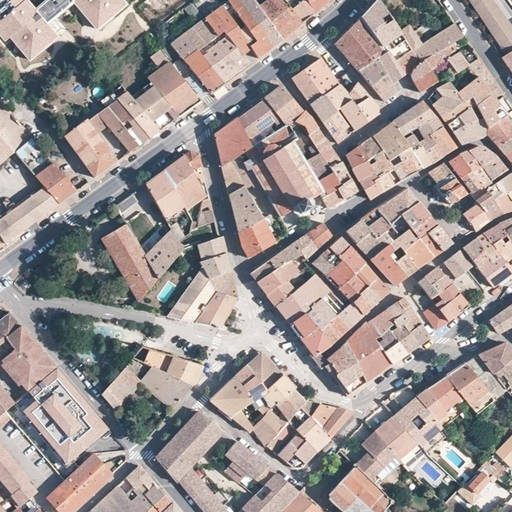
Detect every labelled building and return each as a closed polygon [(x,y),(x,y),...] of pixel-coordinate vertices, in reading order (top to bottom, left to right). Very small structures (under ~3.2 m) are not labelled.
[(32,60),(60,36),(49,23),(35,6),(29,0),(0,0),(0,33),(6,41),(11,36),(32,60)] [(49,23),(71,5),(66,0),(42,0),(35,6),(49,23)] [(66,0),(71,5),(94,33),(124,7),(118,0),(66,0)] [(254,1),(252,0),(228,0),(227,1),(229,3),(256,42),(251,45),(249,46),(250,48),(258,59),(276,45),(279,43),(282,41),(254,1)] [(302,23),(293,12),(291,13),(281,0),(255,0),(254,1),(282,41),(298,28),(303,23),(302,23)] [(303,0),(286,0),(286,1),(292,11),(293,12),(302,23),(307,20),(312,15),(311,14),(311,8),(303,0)] [(329,0),(303,0),(311,8),(311,14),(312,15),(313,15),(318,10),(327,2),(329,0)] [(399,31),(400,31),(378,0),(375,0),(368,9),(359,18),(385,53),(385,54),(405,41),(406,40),(399,31)] [(469,0),(506,54),(511,50),(511,29),(491,0),(469,0)] [(251,45),(223,7),(205,20),(217,37),(224,32),(242,55),(243,55),(246,52),(250,48),(249,46),(251,45)] [(385,53),(359,18),(341,37),(334,43),(354,66),(358,72),(377,59),(385,53)] [(217,37),(205,20),(186,34),(171,45),(182,58),(183,60),(197,50),(224,84),(251,64),(243,55),(242,55),(224,32),(217,37)] [(430,58),(462,37),(453,23),(422,44),(408,25),(400,31),(399,31),(406,40),(405,41),(422,63),(424,61),(430,58)] [(466,43),(462,37),(430,58),(424,61),(430,70),(430,71),(447,61),(456,74),(467,67),(469,65),(457,49),(466,43)] [(413,68),(422,63),(405,41),(385,54),(385,53),(377,59),(392,84),(404,76),(411,74),(413,68)] [(169,62),(159,50),(150,57),(159,69),(169,62)] [(197,50),(183,60),(186,64),(211,94),(223,85),(224,84),(197,50)] [(511,50),(506,54),(501,57),(511,73),(511,50)] [(324,95),(339,85),(320,58),(312,64),(304,69),(323,96),(324,95)] [(397,91),(392,84),(377,59),(358,72),(383,102),(397,91)] [(478,60),(469,65),(467,67),(476,77),(468,84),(464,87),(471,98),(475,106),(491,93),(497,101),(503,97),(478,60)] [(430,70),(424,61),(422,63),(413,68),(411,74),(411,78),(413,82),(430,70)] [(169,62),(159,69),(147,78),(151,82),(179,116),(186,112),(201,101),(178,73),(172,66),(169,62)] [(323,96),(304,69),(298,73),(292,78),(310,105),(321,96),(322,96),(323,96)] [(430,71),(430,70),(413,82),(420,93),(437,82),(430,71)] [(202,100),(208,94),(191,74),(184,80),(202,100)] [(151,82),(131,97),(159,131),(179,116),(151,82)] [(455,93),(448,83),(435,89),(441,97),(432,105),(440,116),(446,124),(469,107),(466,102),(463,103),(460,101),(455,93)] [(355,105),(368,97),(357,84),(348,95),(339,85),(324,95),(336,111),(339,108),(350,99),(355,105)] [(121,86),(118,88),(112,93),(149,139),(159,131),(131,97),(121,86)] [(269,94),(263,99),(286,126),(289,125),(293,122),(303,111),(281,86),(269,94)] [(475,107),(475,106),(471,98),(464,87),(455,93),(460,101),(463,103),(466,102),(469,107),(470,109),(475,107)] [(149,139),(112,93),(100,101),(106,108),(139,146),(148,139),(149,139)] [(499,102),(497,101),(491,93),(475,106),(475,107),(481,116),(482,118),(487,129),(488,129),(508,115),(507,114),(499,102)] [(335,111),(336,111),(324,95),(323,96),(322,96),(321,96),(310,105),(322,122),(336,112),(335,111)] [(377,107),(368,97),(355,105),(350,99),(339,108),(355,131),(377,115),(377,107)] [(263,99),(237,118),(253,147),(279,131),(286,126),(263,99)] [(418,127),(436,117),(435,116),(422,101),(392,121),(391,122),(402,136),(410,132),(416,128),(418,127)] [(0,137),(13,153),(31,138),(0,102),(0,137)] [(470,109),(469,107),(446,124),(451,131),(452,133),(468,123),(470,123),(477,120),(470,109)] [(139,146),(106,108),(88,120),(98,133),(107,127),(129,153),(139,146)] [(511,110),(507,114),(508,115),(488,129),(487,129),(486,134),(497,145),(498,147),(511,137),(511,110)] [(304,111),(303,111),(293,122),(304,127),(308,134),(309,135),(318,129),(316,125),(310,117),(304,111)] [(347,128),(336,112),(322,122),(334,139),(344,131),(347,128)] [(424,140),(429,136),(439,130),(442,128),(436,117),(418,127),(416,128),(424,140)] [(253,147),(237,118),(214,135),(222,167),(230,161),(239,155),(244,152),(250,148),(253,147)] [(486,134),(487,129),(482,118),(477,120),(470,123),(468,123),(480,138),(486,134)] [(71,131),(63,137),(94,179),(118,161),(98,133),(88,120),(87,119),(78,126),(71,131)] [(68,126),(71,131),(78,126),(75,121),(68,126)] [(398,159),(412,151),(404,140),(403,138),(402,136),(391,122),(372,137),(381,151),(386,159),(388,161),(396,156),(398,159)] [(480,138),(468,123),(452,133),(460,145),(480,138)] [(279,131),(253,147),(250,148),(244,152),(247,160),(242,162),(247,171),(250,169),(266,196),(276,212),(279,218),(291,209),(292,211),(294,212),(296,212),(298,211),(300,213),(310,207),(309,206),(310,206),(312,205),(313,202),(312,201),(311,199),(319,194),(321,199),(330,194),(325,186),(321,187),(313,174),(305,161),(294,142),(298,139),(289,125),(286,126),(279,131)] [(412,134),(419,143),(424,140),(416,128),(410,132),(412,134)] [(439,130),(451,150),(456,147),(442,128),(439,130)] [(322,135),(318,129),(309,135),(314,144),(319,153),(321,156),(329,167),(330,168),(341,162),(340,161),(322,135)] [(429,136),(443,155),(451,150),(439,130),(429,136)] [(337,144),(348,136),(344,131),(334,139),(337,144)] [(404,140),(412,134),(410,132),(402,136),(403,138),(404,140)] [(431,164),(432,163),(423,151),(419,143),(412,134),(404,140),(412,151),(412,152),(411,153),(422,168),(431,164)] [(442,155),(443,155),(429,136),(424,140),(419,143),(423,151),(432,163),(442,155)] [(0,164),(13,153),(0,137),(0,164)] [(381,151),(372,137),(370,138),(345,156),(351,169),(360,164),(366,160),(372,157),(373,156),(381,151)] [(511,137),(498,147),(505,156),(511,150),(511,137)] [(73,194),(77,191),(31,138),(13,153),(24,165),(44,188),(59,205),(73,194)] [(307,148),(313,157),(319,153),(314,144),(307,148)] [(488,162),(495,156),(484,148),(477,147),(467,151),(478,165),(480,166),(488,162)] [(399,181),(401,180),(394,169),(388,161),(386,159),(381,151),(373,156),(372,157),(375,162),(369,166),(378,178),(374,180),(382,192),(399,181)] [(401,180),(422,168),(411,153),(412,152),(412,151),(398,159),(396,156),(388,161),(394,169),(401,180)] [(483,186),(490,181),(480,166),(478,165),(467,151),(459,154),(458,155),(471,170),(472,170),(483,186)] [(199,185),(204,181),(198,155),(190,152),(183,157),(198,185),(199,185)] [(313,157),(305,161),(313,174),(321,187),(325,186),(330,194),(321,199),(326,209),(342,200),(336,189),(341,185),(330,168),(329,167),(321,156),(319,153),(313,157)] [(239,155),(230,161),(244,186),(263,220),(276,212),(266,196),(250,169),(247,171),(242,162),(239,155)] [(460,178),(471,170),(458,155),(448,161),(460,177),(460,178)] [(480,166),(490,181),(506,170),(495,157),(495,156),(488,162),(480,166)] [(184,207),(186,211),(206,196),(199,185),(198,185),(183,157),(164,171),(174,186),(174,187),(185,206),(184,207)] [(366,160),(369,166),(375,162),(372,157),(366,160)] [(370,199),(382,192),(374,180),(378,178),(369,166),(366,160),(360,164),(351,169),(352,169),(370,199)] [(230,161),(222,167),(225,179),(229,194),(244,186),(230,161)] [(357,191),(341,162),(330,168),(341,185),(336,189),(342,200),(357,191)] [(429,174),(437,184),(451,175),(443,164),(429,174)] [(472,193),(483,186),(472,170),(471,170),(460,178),(471,192),(472,193)] [(145,185),(165,220),(184,207),(185,206),(174,187),(174,186),(164,171),(145,185)] [(507,193),(511,190),(511,176),(510,173),(498,181),(507,193)] [(451,204),(455,201),(467,194),(451,175),(437,184),(440,188),(438,189),(443,195),(451,204)] [(493,200),(507,193),(498,181),(492,184),(490,181),(483,186),(490,196),(493,200)] [(244,186),(229,194),(236,223),(238,232),(263,220),(244,186)] [(472,198),(477,204),(490,196),(483,186),(472,193),(471,192),(469,193),(472,198)] [(13,238),(59,205),(44,188),(11,211),(0,219),(0,237),(4,245),(13,238)] [(406,188),(375,209),(389,225),(418,203),(406,188)] [(134,192),(126,198),(131,206),(138,201),(134,192)] [(511,210),(511,200),(511,198),(507,193),(493,200),(495,203),(502,213),(511,210)] [(113,201),(116,206),(123,201),(120,196),(113,201)] [(502,213),(495,203),(493,200),(490,196),(477,204),(491,220),(494,217),(502,213)] [(197,228),(214,222),(209,199),(203,200),(197,228)] [(418,203),(389,225),(390,226),(398,236),(404,231),(413,243),(419,238),(420,237),(426,233),(437,226),(425,211),(418,203)] [(475,232),(491,220),(477,204),(464,214),(462,215),(468,223),(469,223),(470,224),(475,232)] [(389,225),(375,209),(374,209),(360,220),(369,230),(370,231),(373,234),(375,237),(375,238),(390,226),(389,225)] [(508,236),(511,233),(511,219),(501,224),(500,225),(507,235),(508,236)] [(263,220),(238,232),(242,246),(248,258),(276,243),(263,220)] [(369,230),(360,220),(345,232),(356,243),(370,231),(369,230)] [(172,229),(179,241),(185,236),(176,222),(169,226),(171,230),(172,229)] [(306,235),(316,250),(331,236),(322,224),(306,235)] [(139,301),(157,279),(145,257),(126,225),(102,239),(139,301)] [(508,248),(505,244),(501,239),(507,235),(500,225),(493,229),(485,234),(495,248),(498,252),(500,254),(508,248)] [(398,236),(390,226),(375,238),(383,247),(394,239),(398,236)] [(452,244),(437,226),(426,233),(442,251),(452,244)] [(181,250),(183,249),(179,241),(172,229),(171,230),(145,257),(157,279),(181,250)] [(370,231),(356,243),(370,259),(383,247),(375,238),(375,237),(373,234),(370,231)] [(383,247),(370,259),(378,267),(390,257),(388,255),(399,246),(403,251),(413,243),(404,231),(398,236),(394,239),(383,247)] [(442,251),(426,233),(420,237),(419,238),(434,257),(442,251)] [(485,234),(477,239),(483,249),(487,254),(495,248),(485,234)] [(302,254),(305,260),(316,250),(306,235),(296,241),(295,243),(303,254),(302,254)] [(208,279),(231,270),(222,237),(218,238),(196,245),(201,262),(198,262),(201,267),(208,279)] [(338,258),(350,247),(340,237),(328,248),(338,258)] [(419,238),(413,243),(403,251),(405,254),(417,269),(434,257),(419,238)] [(463,249),(478,269),(490,259),(487,254),(483,249),(477,239),(475,240),(463,249)] [(511,269),(511,243),(509,240),(505,244),(508,248),(500,254),(503,258),(507,264),(511,269)] [(250,274),(257,282),(269,274),(288,262),(302,254),(303,254),(295,243),(250,274)] [(354,274),(365,264),(350,247),(338,258),(341,261),(334,268),(326,276),(337,287),(339,289),(353,276),(354,274)] [(341,261),(338,258),(328,248),(320,256),(328,263),(334,268),(341,261)] [(487,254),(490,259),(493,264),(503,258),(500,254),(498,252),(495,248),(487,254)] [(456,278),(460,276),(467,270),(471,267),(458,251),(444,262),(456,278)] [(257,282),(275,306),(314,274),(303,262),(305,260),(302,254),(288,262),(269,274),(257,282)] [(394,262),(407,277),(417,269),(405,254),(394,262)] [(312,263),(326,276),(334,268),(328,263),(320,256),(312,263)] [(390,257),(378,267),(382,272),(394,262),(390,257)] [(498,270),(507,264),(503,258),(493,264),(498,270)] [(494,288),(511,274),(511,269),(507,264),(498,270),(493,264),(490,259),(478,269),(494,288)] [(394,262),(382,272),(395,286),(407,277),(394,262)] [(365,265),(365,264),(354,274),(365,288),(366,287),(367,286),(376,277),(365,265)] [(437,279),(443,275),(436,266),(423,277),(430,285),(437,279)] [(39,267),(32,272),(37,279),(44,274),(39,267)] [(217,292),(208,279),(201,267),(166,316),(208,326),(210,323),(220,329),(236,299),(217,292)] [(232,275),(231,270),(208,279),(217,292),(236,299),(237,297),(232,275)] [(284,318),(289,324),(304,313),(304,312),(330,291),(314,274),(275,306),(284,318)] [(365,288),(354,274),(353,276),(339,289),(351,303),(352,303),(360,295),(358,294),(365,288)] [(451,283),(450,283),(443,275),(437,279),(430,285),(437,294),(451,283)] [(377,279),(376,277),(367,286),(380,299),(388,290),(377,279)] [(430,300),(437,294),(430,285),(423,277),(417,283),(422,289),(430,300)] [(475,280),(468,286),(477,296),(484,291),(475,280)] [(469,306),(451,283),(437,294),(430,300),(438,309),(431,315),(440,326),(469,306)] [(366,287),(365,288),(358,294),(360,295),(371,308),(380,299),(367,286),(366,287)] [(335,317),(346,307),(332,293),(330,291),(304,312),(304,313),(289,324),(312,354),(314,357),(318,354),(330,345),(319,331),(335,317)] [(371,308),(360,295),(352,303),(363,315),(365,313),(371,308)] [(408,332),(421,323),(404,298),(398,302),(409,319),(402,323),(408,332)] [(386,311),(396,323),(400,320),(402,323),(409,319),(398,302),(386,311)] [(352,303),(351,303),(346,307),(335,317),(348,329),(363,315),(352,303)] [(500,334),(511,326),(511,311),(509,307),(488,322),(497,334),(500,334)] [(380,335),(388,329),(396,323),(386,311),(371,321),(380,335)] [(9,312),(0,319),(0,345),(6,340),(10,345),(27,333),(9,312)] [(335,340),(348,329),(335,317),(319,331),(330,345),(335,340)] [(388,329),(407,353),(418,345),(408,332),(402,323),(400,320),(396,323),(388,329)] [(366,382),(390,365),(373,340),(380,335),(371,321),(366,324),(364,323),(346,341),(346,342),(366,382)] [(408,332),(418,345),(429,336),(421,323),(408,332)] [(391,365),(407,353),(388,329),(380,335),(373,340),(390,365),(391,365)] [(28,392),(56,368),(27,333),(10,345),(14,350),(1,362),(28,392)] [(6,340),(0,345),(0,352),(10,345),(6,340)] [(346,396),(366,382),(346,342),(326,361),(328,365),(327,366),(324,368),(346,396)] [(511,360),(511,359),(511,347),(508,343),(503,342),(478,354),(493,374),(511,360)] [(194,384),(202,366),(187,361),(187,362),(149,350),(144,362),(169,374),(169,376),(192,386),(194,384)] [(259,353),(247,365),(266,389),(282,375),(279,371),(261,352),(259,353)] [(314,357),(312,354),(309,356),(321,370),(324,368),(327,366),(318,354),(314,357)] [(495,399),(506,391),(505,390),(493,374),(478,354),(477,354),(465,363),(495,399)] [(172,410),(192,386),(169,376),(169,374),(144,362),(133,358),(125,367),(141,381),(139,383),(172,410)] [(505,390),(511,383),(511,359),(511,360),(493,374),(505,390)] [(476,414),(495,399),(465,363),(445,376),(469,406),(476,414)] [(247,365),(234,377),(252,402),(261,396),(267,391),(266,389),(247,365)] [(101,395),(115,411),(139,383),(141,381),(125,367),(101,395)] [(108,429),(56,368),(28,392),(33,397),(36,400),(23,411),(67,464),(74,458),(108,429)] [(267,391),(261,396),(271,409),(274,405),(275,406),(294,390),(294,391),(296,390),(282,375),(266,389),(267,391)] [(447,424),(453,433),(467,421),(460,413),(469,406),(445,376),(427,388),(419,394),(418,395),(416,397),(442,428),(447,424)] [(252,402),(234,377),(220,390),(214,395),(210,399),(209,400),(239,424),(249,432),(252,429),(252,428),(240,410),(252,402)] [(96,380),(92,384),(99,392),(104,388),(96,380)] [(402,408),(416,397),(418,395),(409,385),(392,393),(390,394),(402,408)] [(283,416),(288,421),(300,408),(305,402),(294,391),(294,390),(275,406),(283,416)] [(74,458),(67,464),(23,411),(36,400),(33,397),(17,411),(67,469),(76,461),(74,458)] [(393,415),(392,417),(421,447),(442,428),(416,397),(402,408),(393,415)] [(255,411),(263,407),(259,400),(252,404),(255,411)] [(305,402),(300,408),(308,417),(309,416),(310,417),(319,404),(306,401),(305,402)] [(319,404),(310,417),(329,438),(346,419),(353,411),(319,404)] [(252,428),(252,429),(265,446),(288,421),(283,416),(275,406),(274,405),(271,409),(252,428)] [(300,408),(288,421),(294,430),(297,432),(299,435),(315,452),(329,438),(310,417),(309,416),(308,417),(300,408)] [(5,411),(4,412),(0,415),(0,450),(0,451),(1,452),(4,449),(24,433),(5,411)] [(198,505),(204,511),(278,511),(295,495),(299,491),(275,473),(264,485),(238,511),(234,511),(189,468),(224,431),(199,411),(155,458),(176,482),(178,480),(198,505)] [(374,432),(403,465),(422,449),(421,447),(392,417),(387,421),(374,432)] [(288,421),(265,446),(266,447),(274,453),(294,430),(288,421)] [(367,450),(354,465),(385,495),(390,489),(394,485),(393,483),(408,471),(403,465),(374,432),(360,444),(367,450)] [(511,434),(504,443),(495,452),(510,466),(511,463),(511,434)] [(315,452),(299,435),(293,441),(310,459),(315,452)] [(251,453),(236,441),(224,454),(233,461),(240,467),(251,453)] [(0,451),(0,469),(12,459),(4,449),(1,452),(0,451)] [(251,453),(240,467),(231,477),(239,483),(241,481),(246,486),(253,478),(255,479),(256,479),(264,485),(275,473),(271,469),(251,453)] [(46,498),(58,511),(71,511),(78,506),(106,480),(112,474),(93,454),(64,482),(46,498)] [(289,457),(285,462),(294,468),(301,468),(306,463),(296,455),(292,459),(289,457)] [(12,459),(0,469),(0,479),(4,484),(21,469),(12,459)] [(482,465),(497,478),(500,474),(486,460),(485,462),(482,465)] [(233,461),(224,471),(231,477),(240,467),(233,461)] [(382,511),(391,502),(389,500),(395,494),(390,489),(385,495),(354,465),(326,497),(342,511),(382,511)] [(461,487),(458,490),(472,504),(479,497),(476,493),(490,478),(493,481),(497,478),(482,465),(474,473),(477,477),(468,486),(465,483),(461,487)] [(178,511),(149,478),(139,466),(90,511),(178,511)] [(21,469),(4,484),(12,494),(28,481),(30,480),(21,469)] [(476,493),(479,497),(493,481),(490,478),(476,493)] [(501,482),(507,487),(511,483),(505,478),(501,482)] [(37,492),(28,481),(12,494),(9,497),(12,500),(18,494),(25,502),(37,492)] [(0,505),(5,511),(16,511),(27,503),(25,502),(18,494),(12,500),(9,497),(0,486),(0,505)] [(278,511),(321,511),(312,503),(299,491),(295,495),(278,511)] [(32,500),(41,508),(45,503),(36,496),(32,500)]
